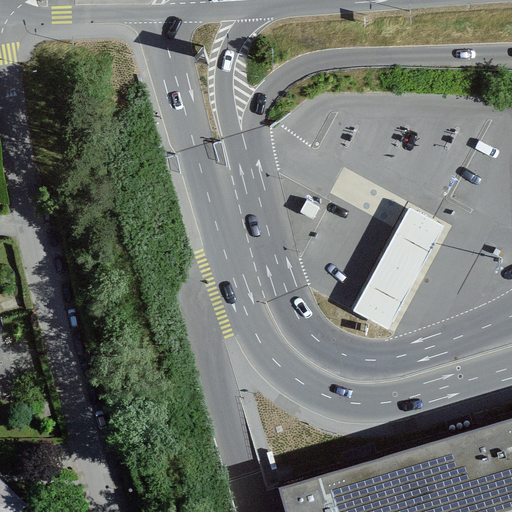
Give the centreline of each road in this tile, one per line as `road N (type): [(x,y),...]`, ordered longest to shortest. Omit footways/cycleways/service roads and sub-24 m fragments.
road 1 (residential): [(29,225),(105,511)]
road 2 (tertiary): [(0,4),(63,21),(145,17),(173,1)]
road 3 (residential): [(0,54),(29,225)]
